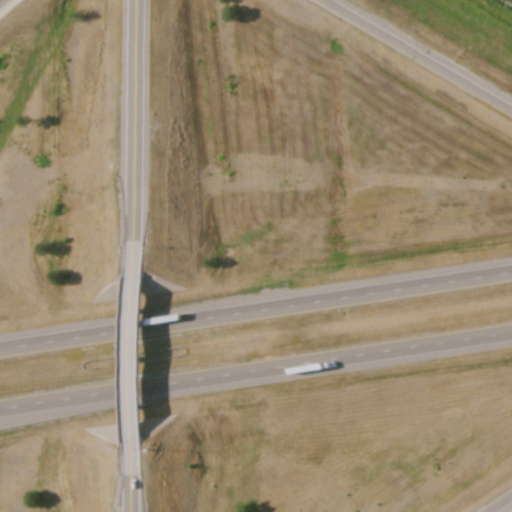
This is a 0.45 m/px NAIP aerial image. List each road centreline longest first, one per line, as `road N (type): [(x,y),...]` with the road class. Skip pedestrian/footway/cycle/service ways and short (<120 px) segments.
road 1 (motorway): [(511,269),(0,347)]
road 2 (motorway): [(0,406),(511,330)]
road 3 (secondary): [(126,272),(131,0)]
road 4 (motorway): [(511,110),(322,0)]
road 5 (secondary): [(124,443),(126,272)]
